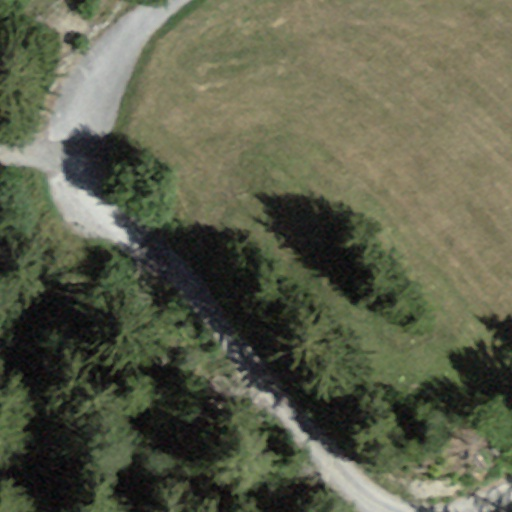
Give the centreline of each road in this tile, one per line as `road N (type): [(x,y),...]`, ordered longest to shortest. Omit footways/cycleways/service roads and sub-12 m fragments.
road 1 (track): [(350,511),(169,296),(75,167),(77,154)]
road 2 (track): [(77,154),(85,98),(141,16),(173,0)]
